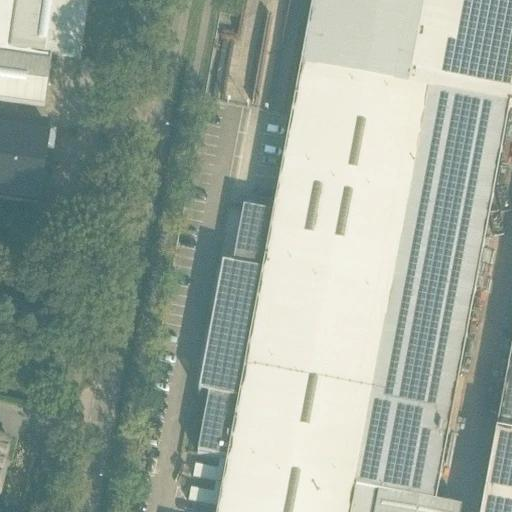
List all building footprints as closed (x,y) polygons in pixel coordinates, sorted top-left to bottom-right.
[(0,0),(0,101),(43,108),(50,56),(80,60),(88,0),(91,0),(90,0),(0,0)] [(459,511),(433,506),(507,110),(508,105),(430,90),(408,86),(424,0),(312,0),(272,216),(242,210),(231,268),(221,266),(211,320),(207,319),(206,327),(210,327),(197,396),(207,398),(196,457),(226,462),(216,511),(459,511)] [(511,511),(511,0),(424,0),(408,86),(430,90),(508,105),(507,110),(511,111),(511,338),(479,511),(511,511)] [(49,134),(0,127),(0,199),(39,205),(49,134)] [(0,487),(3,474),(1,473),(8,442),(0,440),(0,487)]
